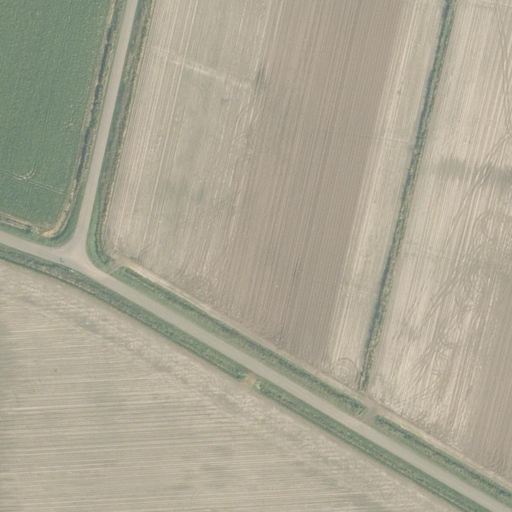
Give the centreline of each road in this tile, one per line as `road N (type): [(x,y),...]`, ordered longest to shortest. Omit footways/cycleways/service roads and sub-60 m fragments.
road 1 (tertiary): [(499,511),(75,266)]
road 2 (tertiary): [(75,266),(134,0)]
